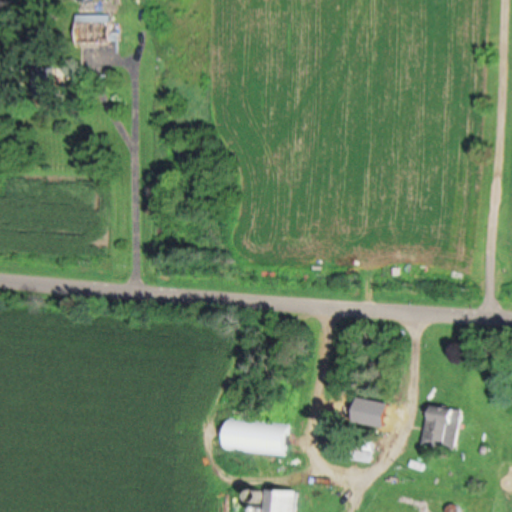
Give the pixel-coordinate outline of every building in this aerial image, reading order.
[(111,13),(78,13),(78,44),(111,44),(111,13)] [(426,443),(458,448),(464,409),(431,404),(426,443)] [(287,453),(289,426),(229,421),(227,448),(287,453)] [(358,460),(373,459),(372,440),(357,441),(358,460)] [(268,489),(266,511),(297,511),(298,491),(268,489)]
